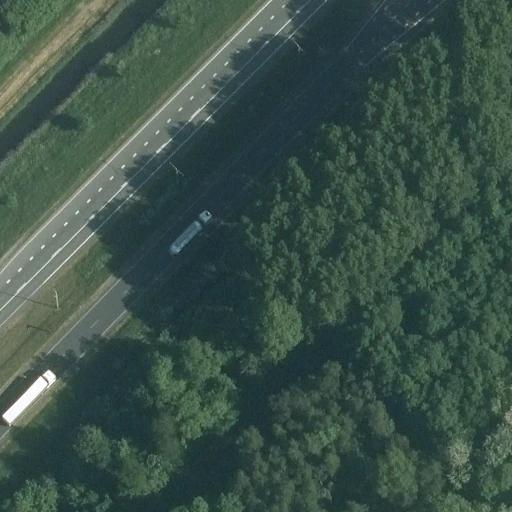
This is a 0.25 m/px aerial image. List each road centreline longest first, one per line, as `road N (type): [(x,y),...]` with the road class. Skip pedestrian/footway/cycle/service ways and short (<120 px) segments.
road 1 (trunk): [(0,423),(416,0)]
road 2 (track): [(190,511),(511,185)]
road 3 (trunk): [(312,0),(0,311)]
road 4 (track): [(479,511),(330,370)]
